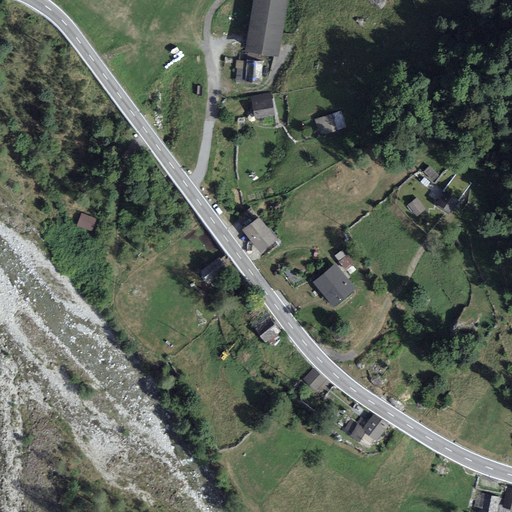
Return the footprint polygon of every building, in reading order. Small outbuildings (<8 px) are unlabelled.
[(287,0),(252,0),(245,52),(278,57),(287,0)] [(262,61),(237,60),(235,83),(261,84),(262,61)] [(251,96),(254,119),(275,116),(271,93),(251,96)] [(341,111),(314,119),(319,136),(346,128),(341,111)] [(439,177),(429,167),(423,173),(433,182),(439,177)] [(458,202),(444,192),(435,205),(450,214),(458,202)] [(426,209),(416,197),(408,204),(417,216),(426,209)] [(95,220),(82,215),(78,224),(91,229),(95,220)] [(242,230),(260,253),(277,239),(259,217),(242,230)] [(348,254),(338,262),(346,271),(356,263),(348,254)] [(229,269),(219,258),(199,274),(209,286),(229,269)] [(333,308),(356,289),(335,264),(312,282),(333,308)] [(280,331),(268,316),(254,328),(266,343),(280,331)] [(314,369),(302,381),(315,393),(326,381),(314,369)] [(376,441),(388,424),(370,412),(360,426),(350,419),(342,430),(346,433),(345,434),(359,443),(365,433),(376,441)] [(511,487),(507,486),(502,507),(511,509),(511,487)] [(496,511),(500,498),(477,492),(473,507),(481,509),(480,511),(496,511)]
